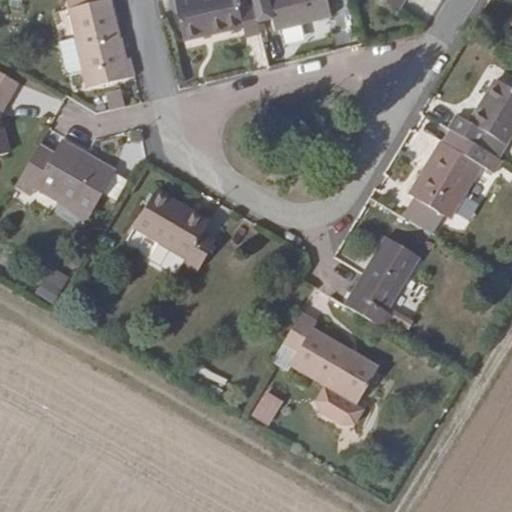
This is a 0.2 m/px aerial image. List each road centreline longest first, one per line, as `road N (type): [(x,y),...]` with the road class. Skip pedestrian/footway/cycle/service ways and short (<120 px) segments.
road 1 (residential): [(175,108),(190,162),(301,220),(347,200),(393,113),(395,74)]
road 2 (residential): [(395,74),(368,57),(175,108)]
road 3 (track): [(407,511),(511,338)]
